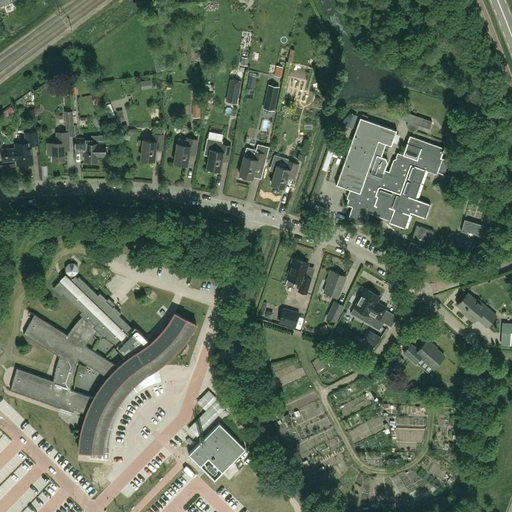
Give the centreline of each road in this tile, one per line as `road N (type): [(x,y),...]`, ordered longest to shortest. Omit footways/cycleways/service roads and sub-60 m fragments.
road 1 (residential): [(423,291),(337,241),(215,204),(98,189),(0,195)]
road 2 (track): [(299,346),(366,467),(391,471),(414,463),(428,443),(433,404)]
road 3 (unclassified): [(322,393),(368,367),(423,291)]
